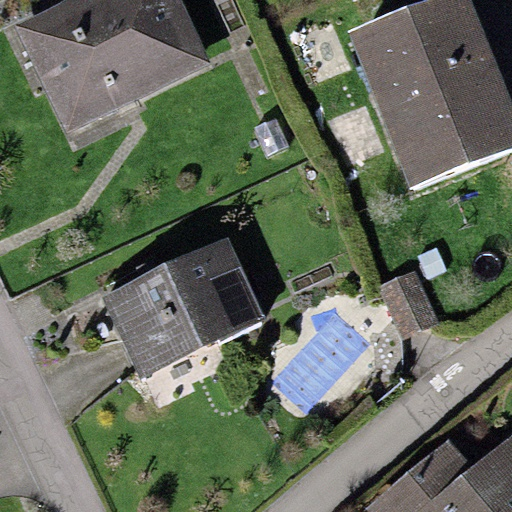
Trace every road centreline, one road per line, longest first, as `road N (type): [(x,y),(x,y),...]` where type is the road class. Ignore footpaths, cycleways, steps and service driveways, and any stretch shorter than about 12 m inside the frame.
road 1 (residential): [(511,325),(284,511)]
road 2 (residential): [(71,511),(0,365)]
